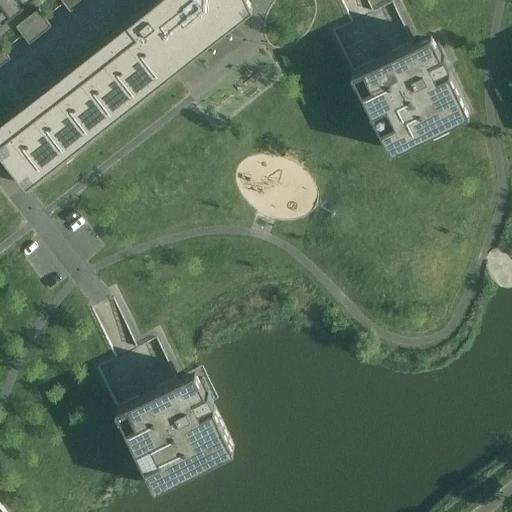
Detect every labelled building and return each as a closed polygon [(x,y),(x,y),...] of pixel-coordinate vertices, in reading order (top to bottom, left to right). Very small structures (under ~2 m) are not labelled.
[(252,6),(249,0),(152,0),(127,20),(127,19),(0,119),(0,150),(27,184),(252,6)] [(21,8),(14,0),(0,0),(0,4),(3,9),(4,8),(10,16),(9,17),(10,17),(21,8)] [(81,1),(79,0),(61,0),(70,10),(81,1)] [(0,11),(0,20),(2,23),(9,17),(10,16),(4,8),(3,9),(0,11)] [(51,25),(44,16),(38,8),(27,16),(40,34),(51,25)] [(40,34),(27,16),(15,25),(29,42),(40,34)] [(446,64),(449,63),(438,40),(436,41),(431,31),(352,70),(390,149),(469,110),(449,68),(448,69),(446,64)] [(0,64),(10,57),(3,48),(0,43),(0,64)] [(176,376),(116,406),(155,484),(234,446),(213,404),(211,400),(214,399),(202,375),(200,376),(195,367),(189,370),(183,373),(176,376)]
